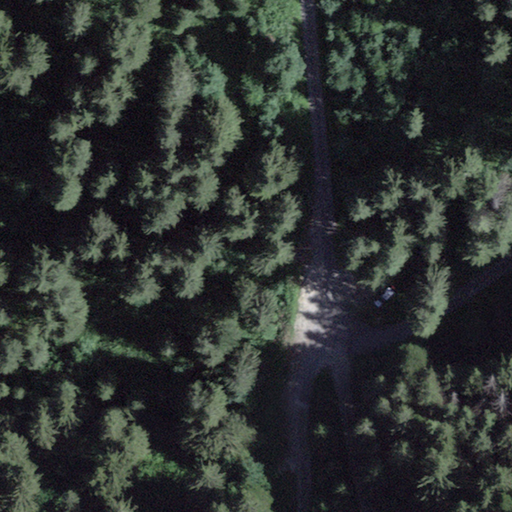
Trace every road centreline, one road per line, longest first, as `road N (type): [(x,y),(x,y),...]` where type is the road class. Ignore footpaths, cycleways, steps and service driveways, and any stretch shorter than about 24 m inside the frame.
road 1 (track): [(304,0),(333,347)]
road 2 (track): [(511,259),(446,302),(333,347)]
road 3 (track): [(307,511),(307,396),(314,368),(333,347)]
road 4 (track): [(333,347),(368,511)]
